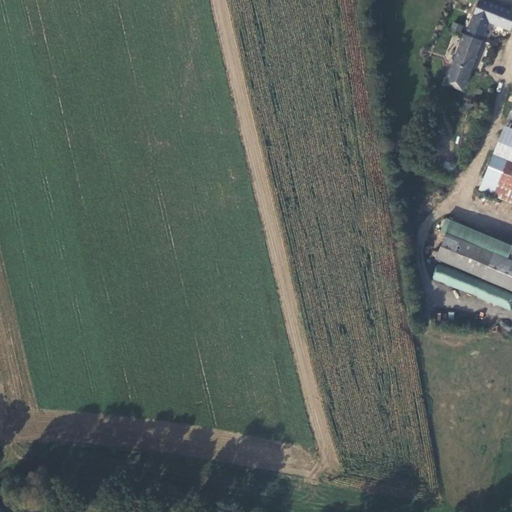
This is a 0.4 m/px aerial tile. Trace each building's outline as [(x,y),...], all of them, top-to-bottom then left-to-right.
[(511,9),(489,0),(473,0),(464,28),(460,31),(458,35),(459,40),(450,69),(447,80),(462,86),(465,79),(486,17),(506,24),(511,9)] [(492,153),(511,160),(511,135),(501,131),(492,153)] [(478,191),(511,203),(511,161),(491,154),(478,191)] [(511,205),(477,192),(474,199),(511,213),(511,205)] [(492,254),(446,236),(436,259),(482,278),(492,254)]
